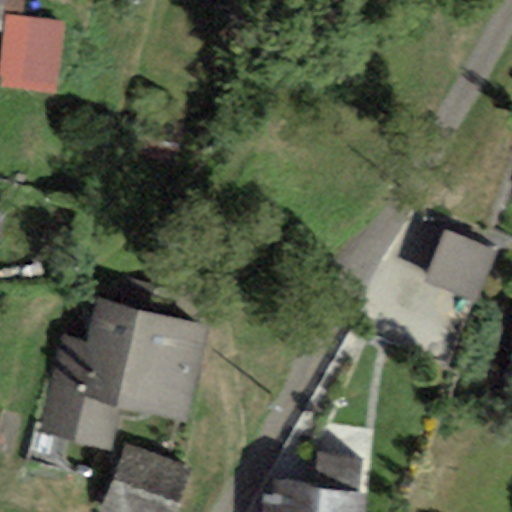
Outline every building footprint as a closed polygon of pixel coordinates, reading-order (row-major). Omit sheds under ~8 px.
[(65,22),(5,15),(0,56),(0,87),(57,94),(65,22)] [(498,253),(443,229),(421,280),(476,304),(498,253)] [(207,326),(95,300),(84,344),(62,339),(40,435),(111,451),(120,410),(185,424),(207,326)] [(511,353),(497,393),(511,398),(511,353)] [(176,511),(192,470),(124,445),(98,511),(176,511)] [(260,511),(364,511),(367,493),(272,481),(271,495),(262,495),(260,511)]
